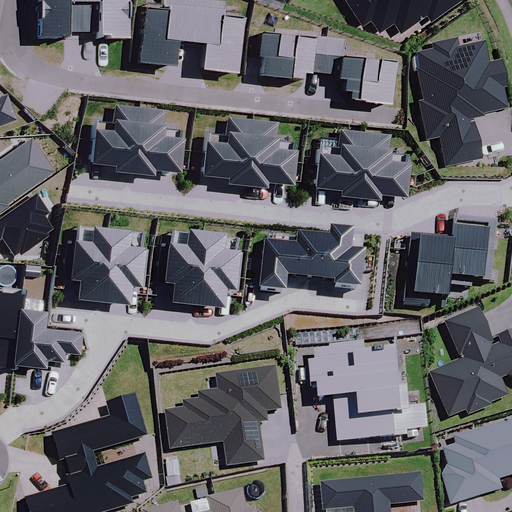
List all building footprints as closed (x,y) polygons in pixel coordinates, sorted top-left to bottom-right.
[(80,31),(79,0),(36,0),(37,38),(55,38),(55,36),(64,36),(64,31),(80,31)] [(96,39),(124,39),(124,0),(79,0),(80,31),(96,32),(96,39)] [(342,0),(361,26),(369,21),(378,34),(393,24),(400,33),(426,15),(431,22),(459,2),(458,0),(342,0)] [(321,73),(324,39),(309,37),(308,39),(257,34),(255,57),(260,58),(258,76),(299,80),(299,70),(321,73)] [(347,101),(385,105),(390,63),(339,58),(341,40),(324,39),(321,73),(336,74),(335,79),(342,80),(340,92),(348,92),(347,101)] [(430,50),(414,53),(417,69),(416,69),(423,100),(417,102),(426,139),(438,137),(445,166),(479,158),(469,115),(504,107),(499,87),(503,86),(497,60),(485,62),(480,41),(456,47),(454,39),(429,45),(430,50)] [(0,125),(14,120),(4,95),(0,97),(0,125)] [(129,175),(136,109),(112,106),(109,133),(89,130),(86,164),(111,167),(110,173),(129,175)] [(149,171),(175,174),(178,140),(158,138),(161,111),(136,109),(129,175),(148,177),(149,171)] [(242,187),(248,122),(224,119),(222,145),(202,143),(198,177),(223,180),(223,185),(242,187)] [(262,184),(288,187),(291,153),(271,151),(274,124),(248,122),(242,187),(261,189),(262,184)] [(355,199),(362,134),(338,131),(335,157),(315,155),(312,189),(337,192),(336,197),(355,199)] [(375,196),(401,199),(405,165),(384,163),(387,136),(362,134),(355,199),(374,201),(375,196)] [(0,208),(52,172),(29,139),(0,159),(0,208)] [(34,194),(0,217),(0,237),(13,256),(17,253),(19,255),(47,236),(45,233),(51,229),(42,216),(47,212),(34,194)] [(489,284),(496,223),(457,219),(455,241),(449,287),(470,289),(471,282),(489,284)] [(125,232),(88,228),(86,243),(69,241),(69,243),(64,242),(60,281),(74,283),(72,300),(125,306),(127,288),(140,289),(145,251),(140,250),(140,249),(123,247),(125,232)] [(219,236),(182,232),(180,247),(163,245),(163,247),(159,246),(154,285),(169,286),(167,304),(219,310),(221,291),(235,293),(239,255),(234,254),(234,253),(217,251),(219,236)] [(333,289),(359,292),(363,259),(349,257),(351,238),(329,235),(329,243),(313,241),(308,282),(334,285),(333,289)] [(455,241),(411,235),(402,305),(429,308),(430,300),(447,302),(449,287),(455,241)] [(308,282),(313,241),(297,239),(296,251),(264,247),(259,292),(284,295),(286,280),(308,282)] [(19,296),(0,293),(0,368),(8,369),(9,368),(42,371),(43,363),(60,364),(61,354),(76,356),(78,333),(41,329),(43,313),(17,310),(19,296)] [(500,380),(506,377),(509,378),(511,379),(511,333),(499,338),(501,345),(494,348),(479,310),(445,323),(461,362),(430,374),(447,418),(465,411),(468,417),(490,408),(489,405),(507,398),(500,380)] [(372,362),(371,346),(307,352),(311,404),(331,402),(335,445),(404,440),(404,435),(424,433),(422,407),(400,409),(396,360),(372,362)] [(278,414),(272,371),(217,378),(219,394),(183,398),(185,412),(166,415),(171,452),(224,445),(227,468),(261,464),(255,417),(278,414)] [(25,501),(28,511),(113,511),(131,507),(129,500),(146,496),(143,484),(151,481),(144,457),(96,471),(91,453),(145,438),(134,398),(107,406),(111,419),(51,436),(58,463),(65,461),(72,487),(25,501)] [(511,420),(453,437),(456,447),(442,451),(447,467),(442,477),(450,505),(501,490),(498,480),(511,476),(511,420)] [(179,462),(165,463),(167,488),(181,487),(179,462)] [(421,506),(418,478),(321,486),(323,511),(386,511),(387,509),(421,506)] [(245,511),(241,495),(208,503),(210,511),(176,511),(176,508),(156,511),(252,511),(252,510),(245,511)]
